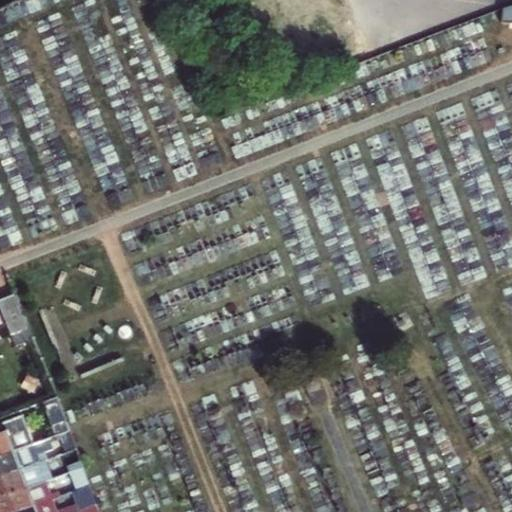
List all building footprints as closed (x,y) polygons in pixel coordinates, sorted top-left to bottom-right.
[(511,0),(504,4),(503,8),(502,15),(511,16),(511,0)] [(0,305),(18,349),(35,342),(16,297),(0,302),(0,305)] [(63,410),(57,396),(41,402),(47,416),(63,410)] [(66,421),(63,410),(47,416),(51,427),(66,421)] [(0,435),(7,433),(29,424),(25,413),(0,422),(0,435)] [(0,457),(14,452),(31,445),(37,443),(29,424),(7,433),(0,435),(0,457)] [(65,433),(59,435),(66,453),(77,448),(72,436),(70,430),(65,433)] [(31,445),(14,452),(0,457),(0,478),(21,470),(35,465),(38,464),(31,445)] [(83,467),(77,448),(66,453),(73,470),(77,469),(83,467)] [(35,465),(21,470),(0,478),(0,499),(28,488),(45,482),(38,464),(35,465)] [(77,469),(73,470),(80,490),(91,486),(86,472),(83,467),(77,469)] [(45,482),(28,488),(0,499),(0,511),(24,511),(36,508),(53,501),(45,482)] [(53,501),(36,508),(24,511),(56,511),(56,509),(76,502),(80,511),(91,507),(97,504),(95,499),(91,486),(80,490),(53,501)]
